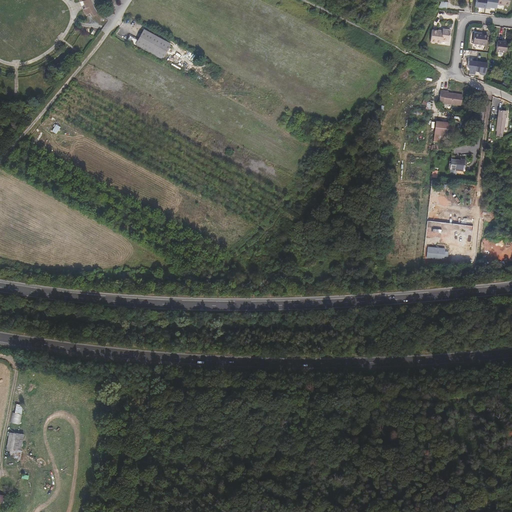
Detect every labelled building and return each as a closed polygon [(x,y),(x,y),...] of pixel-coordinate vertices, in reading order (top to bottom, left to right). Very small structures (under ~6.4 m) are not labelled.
[(92,4),(91,0),(79,0),(80,2),(82,1),(85,9),(83,10),(86,16),(90,14),(92,17),(97,13),(92,4)] [(475,0),(475,7),(485,8),(486,0),(475,0)] [(496,9),(497,0),(486,0),(485,8),(489,9),(489,7),(496,9)] [(126,36),(125,38),(160,57),(168,43),(141,29),(135,39),(128,35),(126,36)] [(441,41),(442,41),(444,29),(443,29),(442,31),(432,29),(430,42),(441,43),(441,41)] [(442,41),(447,42),(448,37),(449,37),(450,30),(444,29),(442,41)] [(474,33),(473,44),(486,46),(488,35),(474,33)] [(497,41),(496,52),(506,53),(507,43),(497,41)] [(442,103),(461,106),(463,95),(449,93),(449,91),(441,90),(439,102),(442,103)] [(497,131),(497,136),(503,136),(503,132),(504,132),(505,118),(506,112),(499,111),(498,117),(497,131)] [(436,121),(435,134),(433,142),(446,143),(447,135),(453,136),(455,124),(436,121)] [(450,170),(464,171),(466,160),(461,159),(461,161),(451,159),(450,170)] [(451,222),(451,216),(445,216),(445,212),(440,212),(439,222),(451,222)] [(18,394),(16,413),(21,414),(24,395),(18,394)] [(7,451),(13,452),(14,449),(16,433),(10,432),(7,451)] [(19,434),(16,450),(21,451),(24,434),(19,434)]
